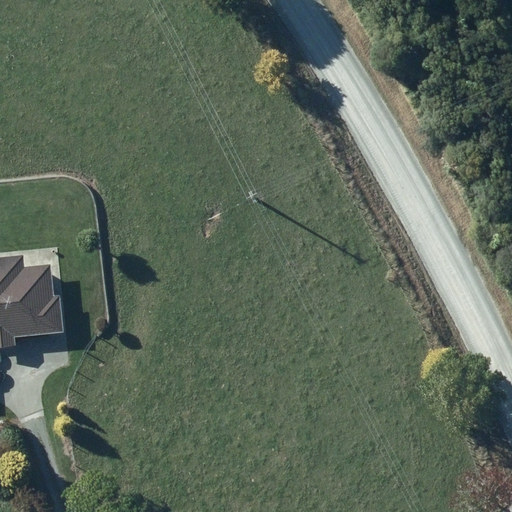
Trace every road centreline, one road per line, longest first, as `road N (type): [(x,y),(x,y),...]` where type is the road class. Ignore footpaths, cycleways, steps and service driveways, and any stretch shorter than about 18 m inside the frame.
road 1 (residential): [(291,0),(481,324),(511,400)]
road 2 (unknown): [(511,440),(323,511)]
road 3 (unknown): [(43,511),(26,467),(3,338)]
